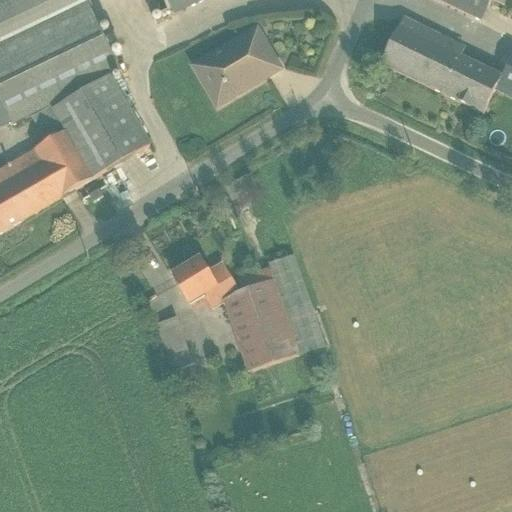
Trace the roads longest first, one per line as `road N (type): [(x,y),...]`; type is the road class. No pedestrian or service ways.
road 1 (unclassified): [(329,94),(0,296)]
road 2 (unclassified): [(329,94),(511,187)]
